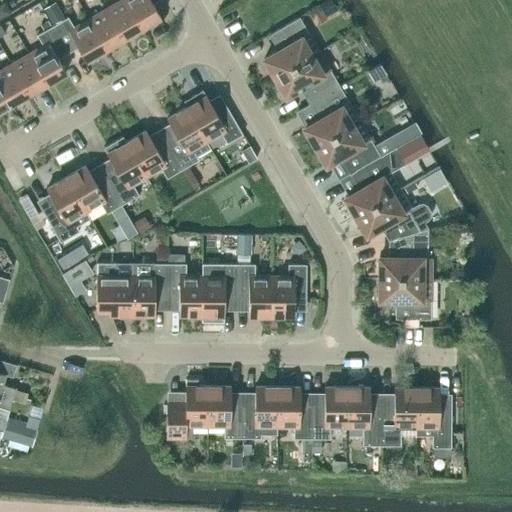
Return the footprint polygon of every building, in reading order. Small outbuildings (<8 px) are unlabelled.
[(119,0),(106,8),(123,39),(141,29),(123,0),(119,0)] [(123,0),(141,29),(160,17),(152,3),(158,0),(123,0)] [(100,1),(84,10),(89,18),(88,18),(106,49),(123,39),(106,8),(105,9),(100,1)] [(0,4),(0,18),(11,13),(4,2),(0,4)] [(321,6),(309,13),(316,25),(327,18),(321,6)] [(106,49),(88,18),(74,27),(68,16),(52,26),(68,53),(78,47),(86,60),(106,49)] [(264,59),(274,77),(319,51),(299,17),(270,33),(277,45),(276,52),(264,59)] [(58,59),(68,53),(52,26),(37,35),(43,45),(28,53),(46,84),(66,72),(58,59)] [(339,85),(319,51),(274,77),(285,96),(298,89),(304,90),(311,102),(339,85)] [(29,94),(46,84),(28,53),(11,63),(29,94)] [(369,68),(365,70),(372,82),(386,74),(379,62),(369,68)] [(0,84),(11,104),(29,94),(11,63),(0,69),(0,84)] [(0,110),(11,104),(0,84),(0,110)] [(359,120),(339,85),(311,102),(318,114),(316,121),(304,128),(315,146),(359,120)] [(186,106),(206,141),(221,133),(227,143),(242,134),(225,104),(214,110),(205,95),(186,106)] [(210,148),(206,141),(186,106),(167,118),(176,133),(165,139),(182,169),(188,165),(199,159),(197,156),(210,148)] [(345,160),(351,172),(380,155),(374,145),(359,120),(315,146),(326,165),(338,158),(345,160)] [(182,169),(165,139),(154,145),(145,130),(126,141),(146,176),(161,168),(167,178),(182,169)] [(387,137),(374,145),(380,155),(393,148),(387,137)] [(133,184),(146,176),(126,141),(107,153),(115,168),(105,174),(122,204),(138,194),(133,184)] [(249,146),(242,150),(249,163),(256,158),(250,147),(249,146)] [(355,216),(400,190),(390,172),(405,164),(395,147),(351,172),(358,184),(356,191),(344,198),(355,216)] [(122,204),(105,174),(94,180),(85,165),(66,176),(86,211),(100,203),(106,213),(122,204)] [(188,165),(182,169),(194,188),(199,185),(188,165)] [(86,211),(66,176),(47,188),(55,203),(42,210),(60,242),(79,231),(76,226),(90,218),(86,211)] [(391,240),(426,229),(430,228),(426,222),(429,220),(432,216),(432,211),(428,204),(424,202),(418,203),(410,207),(400,190),(355,216),(366,235),(378,228),(384,230),(391,240)] [(144,215),(133,222),(139,233),(151,226),(144,215)] [(379,278),(431,279),(431,257),(428,257),(428,229),(426,229),(402,237),(402,257),(379,257),(379,278)] [(119,230),(109,234),(113,243),(123,239),(119,230)] [(251,234),(237,234),(237,254),(251,254),(251,234)] [(66,254),(57,259),(63,269),(71,264),(66,254)] [(84,259),(61,273),(74,294),(84,288),(79,279),(91,272),(84,259)] [(97,297),(97,308),(109,308),(109,315),(132,315),(132,275),(132,263),(115,263),(97,263),(97,297)] [(166,297),(167,263),(148,263),(148,275),(132,275),(132,315),(154,315),(154,297),(166,297)] [(186,263),(167,263),(166,297),(166,299),(179,299),(179,315),(201,315),(202,275),(186,275),(186,263)] [(218,275),(202,275),(201,315),(223,315),(224,298),(236,298),(236,264),(218,263),(218,275)] [(255,264),(236,264),(236,298),(248,298),(248,316),(271,316),(271,276),(254,276),(255,264)] [(288,276),(271,276),(271,316),(293,316),(293,298),(306,298),(306,264),(288,264),(288,276)] [(0,301),(2,302),(9,279),(0,276),(0,301)] [(431,279),(379,278),(379,300),(397,300),(397,319),(431,319),(431,279)] [(0,395),(12,399),(24,403),(27,392),(16,389),(16,388),(2,384),(5,373),(12,375),(16,364),(0,359),(0,395)] [(208,426),(208,385),(198,385),(198,379),(185,379),(185,401),(167,401),(166,438),(191,438),(191,425),(208,426)] [(241,438),(242,403),(230,403),(230,385),(208,385),(208,426),(224,426),(224,437),(241,438)] [(242,402),(242,403),(241,438),(261,438),(261,434),(277,434),(277,386),(255,386),(255,402),(242,402)] [(300,386),(277,386),(277,426),(294,426),(294,438),(304,438),(312,438),(312,404),(299,404),(300,386)] [(312,438),(322,438),(330,438),(330,427),(346,427),(347,386),(324,386),(324,404),(312,404),(312,438)] [(381,445),(381,404),(369,404),(369,387),(347,386),(346,427),(363,427),(362,445),(381,445)] [(394,404),(381,404),(381,445),(400,445),(400,427),(415,427),(416,387),(394,387),(394,404)] [(439,387),(416,387),(415,427),(415,435),(432,435),(432,447),(451,447),(451,403),(439,403),(439,387)] [(0,406),(9,410),(12,399),(0,395),(0,406)] [(29,414),(25,426),(36,429),(37,429),(40,418),(29,414)] [(0,418),(0,430),(2,431),(1,436),(32,445),(37,429),(36,429),(25,426),(0,418)] [(303,453),(312,453),(312,438),(304,438),(303,453)] [(312,438),(312,453),(321,453),(322,438),(312,438)] [(251,444),(243,443),(242,455),(251,455),(251,444)] [(346,472),(346,460),(332,460),(332,472),(346,472)]
